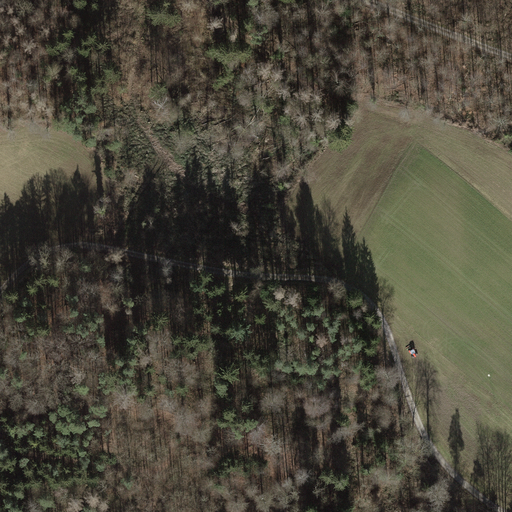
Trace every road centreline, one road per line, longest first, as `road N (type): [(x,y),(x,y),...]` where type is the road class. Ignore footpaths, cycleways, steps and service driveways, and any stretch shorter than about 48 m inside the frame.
road 1 (track): [(0,289),(7,278),(79,244),(224,270),(340,279),(364,295),(388,330),(432,452),(504,511)]
road 2 (track): [(370,0),(511,57)]
